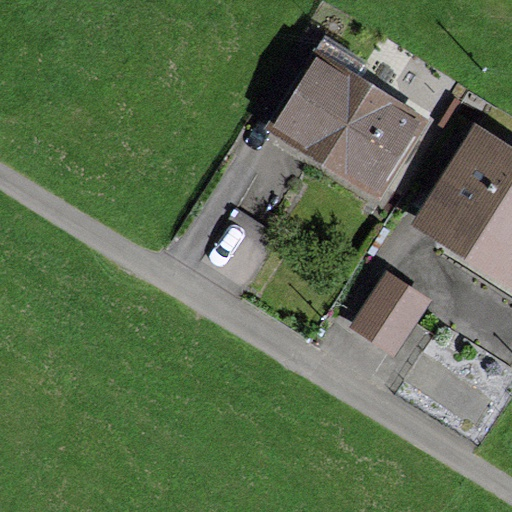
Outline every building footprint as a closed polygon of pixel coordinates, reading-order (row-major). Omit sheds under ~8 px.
[(427,120),(355,75),(363,62),(322,36),(314,50),(311,48),(260,130),(377,202),(427,120)] [(511,148),(472,123),(406,227),(511,292),(511,148)] [(282,236),(235,206),(205,253),(252,283),(282,236)] [(392,356),(428,301),(381,271),(346,326),(392,356)] [(499,396),(421,348),(398,383),(476,432),(499,396)]
